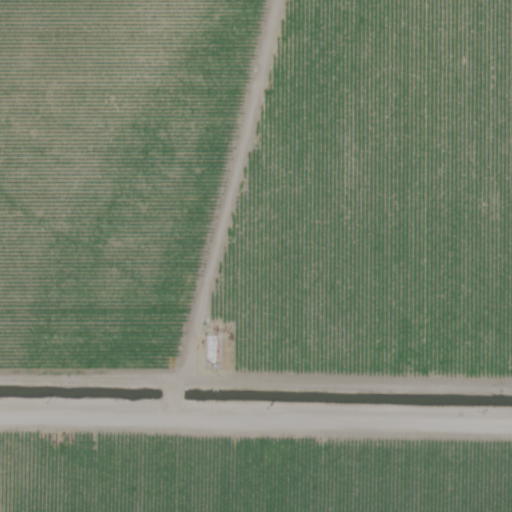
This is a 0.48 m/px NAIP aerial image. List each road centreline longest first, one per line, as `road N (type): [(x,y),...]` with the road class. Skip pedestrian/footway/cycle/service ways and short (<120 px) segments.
road 1 (residential): [(511,433),(0,417)]
road 2 (track): [(158,420),(271,0)]
